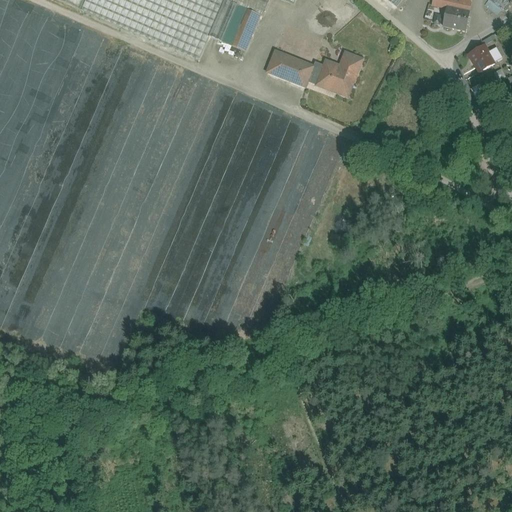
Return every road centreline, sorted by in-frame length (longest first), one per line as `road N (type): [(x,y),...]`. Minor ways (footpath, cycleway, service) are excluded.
road 1 (unclassified): [(30,0),(414,168),(511,221)]
road 2 (track): [(511,265),(50,434)]
road 3 (unclassified): [(511,204),(463,83),(427,43),(369,0)]
